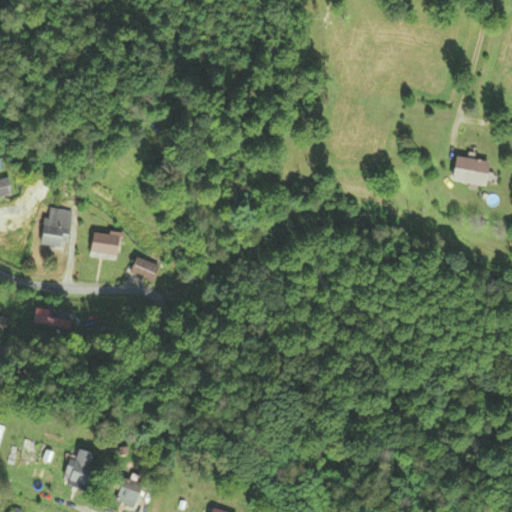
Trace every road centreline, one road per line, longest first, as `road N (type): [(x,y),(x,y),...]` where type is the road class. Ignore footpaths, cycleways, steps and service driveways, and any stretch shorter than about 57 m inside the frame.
road 1 (residential): [(155,301),(161,317),(127,344),(0,344)]
road 2 (residential): [(155,301),(0,273)]
